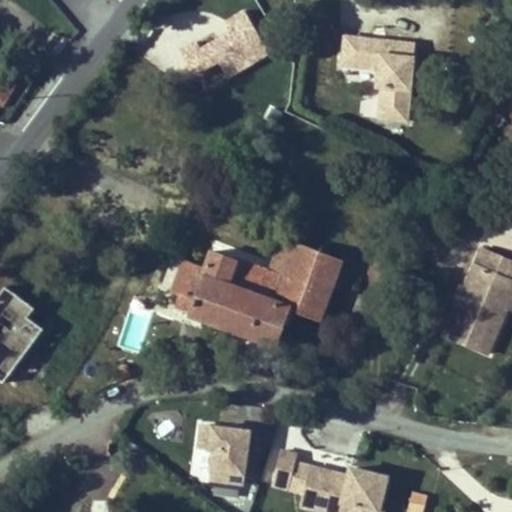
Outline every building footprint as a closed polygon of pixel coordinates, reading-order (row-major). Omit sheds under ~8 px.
[(201,94),(270,58),(245,10),(224,21),(229,30),(181,55),(201,94)] [(412,41),(342,38),(342,66),(377,67),(377,84),(383,85),(382,118),(409,118),(412,41)] [(416,218),(403,249),(417,255),(431,224),(416,218)] [(276,346),(285,322),(292,325),(296,313),(318,321),(341,260),(297,243),(285,277),(211,250),(203,270),(195,294),(182,289),(179,297),(175,310),(276,346)] [(499,348),(511,306),(511,297),(510,297),(511,290),(511,254),(485,246),(471,288),(476,289),(471,305),(466,303),(456,335),(499,348)] [(195,294),(203,270),(186,265),(183,270),(174,296),(179,297),(182,289),(195,294)] [(397,271),(391,285),(423,298),(429,284),(397,271)] [(436,304),(442,290),(429,284),(423,298),(436,304)] [(471,305),(476,289),(471,288),(466,286),(462,301),(466,303),(471,305)] [(122,334),(141,340),(150,314),(131,307),(122,334)] [(25,368),(32,356),(27,353),(20,365),(25,368)] [(299,430),(273,424),(266,458),(292,464),(299,430)] [(248,485),(251,431),(195,427),(191,481),(248,485)] [(342,458),(310,450),(300,499),(339,508),(337,511),(381,511),(383,504),(378,503),(388,460),(351,452),(349,459),(348,466),(341,464),(342,458)] [(349,459),(342,458),(341,464),(348,466),(349,459)] [(388,460),(378,503),(383,504),(393,461),(388,460)] [(406,511),(423,511),(428,495),(411,491),(406,511)] [(337,511),(339,508),(300,499),(298,507),(318,511),(337,511)]
